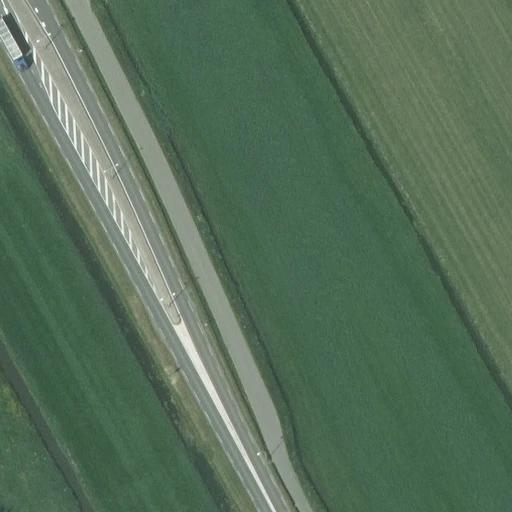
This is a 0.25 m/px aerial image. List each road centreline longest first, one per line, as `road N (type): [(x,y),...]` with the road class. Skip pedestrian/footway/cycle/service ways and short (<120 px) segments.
road 1 (unclassified): [(304,511),(175,199),(76,0)]
road 2 (primary): [(200,371),(119,166),(34,0)]
road 3 (primary): [(0,24),(162,321),(200,371)]
road 4 (primary): [(273,511),(200,371)]
